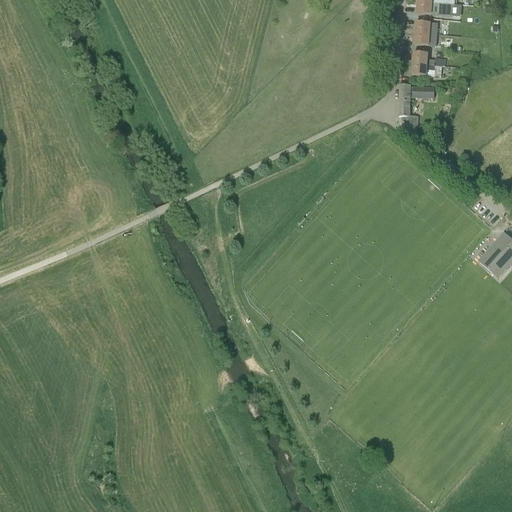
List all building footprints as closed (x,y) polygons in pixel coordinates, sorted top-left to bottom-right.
[(455,7),(454,7),(417,3),(416,15),(431,16),(432,10),(435,10),(434,13),(450,14),(450,13),(455,13),(455,7)] [(431,24),(426,24),(416,23),(415,34),(436,36),(437,25),(431,24)] [(436,48),(436,36),(415,34),(414,46),(424,47),(429,47),(436,48)] [(428,55),(423,54),(413,54),(413,65),(445,68),(446,61),(435,60),(435,62),(428,61),(428,55)] [(445,68),(413,65),(412,77),(426,78),(427,77),(441,78),(442,68),(445,68)] [(411,89),(411,87),(400,86),(399,118),(402,118),(403,123),(417,132),(418,119),(410,118),(411,99),(434,100),(434,89),(411,89)] [(508,268),(511,263),(511,240),(504,234),(489,251),(508,268)] [(497,280),(508,268),(489,251),(478,262),(497,280)]
